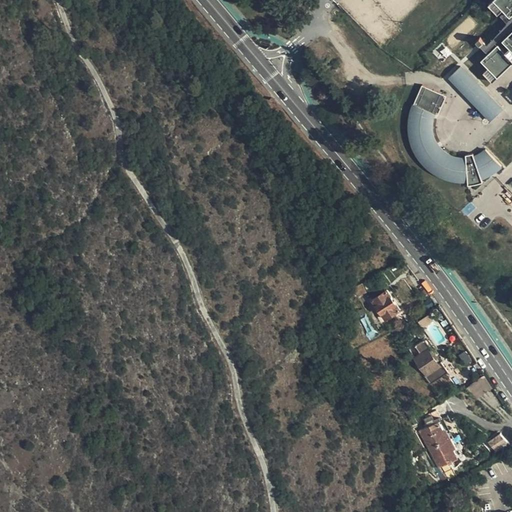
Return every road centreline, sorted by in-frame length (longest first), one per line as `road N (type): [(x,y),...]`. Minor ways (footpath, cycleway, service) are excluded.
road 1 (track): [(272,511),(235,364),(209,333),(174,234),(123,160),(119,120),(72,43),(59,0)]
road 2 (primary): [(511,383),(346,159),(206,0)]
